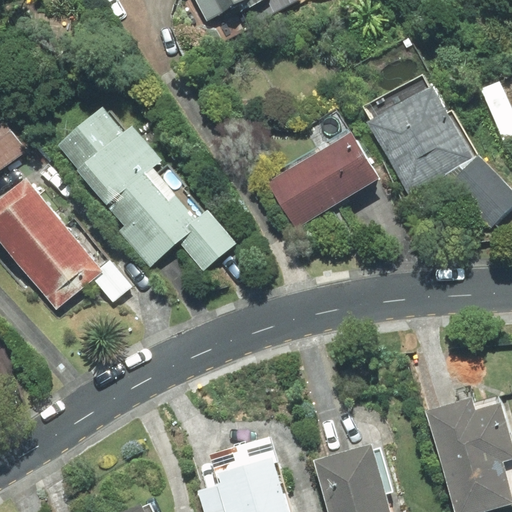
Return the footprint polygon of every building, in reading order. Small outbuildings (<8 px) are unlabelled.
[(203,0),(213,20),(257,0),(263,0),(265,3),(271,0),(203,0)] [(16,5),(0,3),(0,54),(1,54),(3,31),(14,32),(16,5)] [(401,153),(417,196),(454,177),(495,228),(511,214),(511,171),(496,152),(491,156),(455,88),(450,90),(442,74),(382,102),(388,118),(382,120),(396,155),(401,153)] [(488,87),(509,145),(511,143),(511,84),(510,79),(488,87)] [(19,102),(0,116),(0,177),(48,139),(19,102)] [(125,108),(73,142),(95,176),(100,172),(121,203),(130,197),(135,203),(125,209),(134,222),(124,229),(150,269),(188,244),(207,272),(245,247),(222,211),(208,221),(171,165),(180,160),(156,125),(142,134),(125,108)] [(346,116),(312,134),(322,153),(356,135),(346,116)] [(283,183),(307,225),(395,174),(371,132),(283,183)] [(121,258),(118,261),(88,217),(80,223),(48,177),(0,210),(0,216),(64,307),(101,281),(117,303),(141,286),(121,258)] [(511,396),(490,402),(488,392),(436,407),(465,511),(480,511),(511,503),(511,396)] [(303,511),(283,433),(220,450),(229,482),(204,489),(209,511),(303,511)] [(406,511),(387,439),(327,456),(342,511),(406,511)] [(161,511),(154,496),(121,511),(161,511)]
